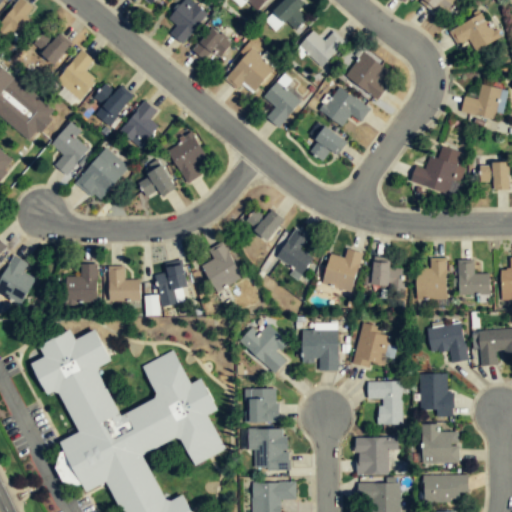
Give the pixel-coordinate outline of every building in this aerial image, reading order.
[(33,7),(21,0),(16,0),(0,25),(0,29),(18,42),(32,21),(26,17),(33,7)] [(207,14),(190,0),(182,0),(167,19),(176,26),(169,34),(182,45),(207,14)] [(244,0),(255,11),(266,0),(244,0)] [(284,23),(293,32),(305,20),(297,11),(303,5),(298,0),(284,0),(264,21),(275,32),(284,23)] [(453,11),(453,0),(427,0),(427,10),(453,11)] [(497,39),(481,12),(447,33),(457,48),(467,42),(473,53),(497,39)] [(199,63),(230,56),(223,31),(193,38),(199,63)] [(323,41),(313,31),(298,47),(320,69),(345,43),(333,32),(323,41)] [(57,32),(51,39),(43,33),(31,47),(55,65),(72,43),(57,32)] [(273,71),(251,49),(223,78),(236,91),(243,84),(251,92),(273,71)] [(94,61),(81,50),(56,79),(80,100),(96,81),(85,71),(94,61)] [(387,69),(361,52),(344,78),(377,100),(389,82),(382,77),(387,69)] [(52,111),(0,65),(0,177),(13,162),(0,150),(0,116),(27,140),(52,111)] [(262,98),(275,109),(267,118),(278,128),(300,103),(284,88),(290,81),(283,75),(262,98)] [(101,105),(94,116),(110,128),(133,96),(118,85),(114,91),(104,84),(93,99),(101,105)] [(350,116),(359,123),(370,109),(338,86),(320,112),(342,128),(350,116)] [(463,97),(460,114),(495,120),(500,89),(479,86),(477,100),(463,97)] [(150,120),(157,112),(145,101),(119,131),(140,150),(159,129),(150,120)] [(62,155),(53,166),(67,177),(88,150),(73,138),(79,130),(68,122),(50,146),(62,155)] [(323,160),(328,152),(337,157),(347,141),(322,127),(309,152),(323,160)] [(187,184),(201,174),(194,164),(206,156),(191,133),(165,150),(187,184)] [(437,158),(429,156),(425,169),(414,166),(409,183),(450,195),(458,167),(456,167),(460,152),(441,146),(437,158)] [(128,166),(103,148),(76,185),(101,203),(128,166)] [(509,161),(479,161),(479,181),(490,181),(490,189),(509,189),(509,161)] [(136,182),(145,197),(155,190),(161,198),(175,188),(160,166),(136,182)] [(264,216),(256,209),(244,222),(266,241),(284,220),(271,208),(264,216)] [(301,249),(308,238),(294,228),(275,259),(302,276),(314,256),(301,249)] [(207,250),(213,260),(201,266),(215,293),(242,279),(224,242),(207,250)] [(361,253),(345,250),(343,259),(329,255),(321,285),(351,293),(361,253)] [(27,263),(11,256),(0,279),(0,295),(22,305),(33,279),(23,274),(27,263)] [(499,269),(499,302),(511,302),(511,258),(509,258),(509,269),(499,269)] [(429,269),(415,269),(415,300),(446,300),(446,259),(429,259),(429,269)] [(389,268),(389,262),(372,260),(370,287),(400,290),(402,270),(389,268)] [(457,296),(489,296),(489,275),(473,275),(473,261),(457,261),(457,296)] [(65,304),(97,304),(97,265),(79,265),(79,277),(65,277),(65,304)] [(108,301),(139,301),(139,280),(123,280),(123,266),(108,266),(108,301)] [(153,272),(160,307),(179,303),(177,290),(187,288),(183,266),(153,272)] [(143,316),(157,315),(156,294),(142,295),(143,316)] [(460,323),(426,329),(430,354),(448,351),(450,363),(466,361),(460,323)] [(375,334),(376,328),(361,324),(352,362),(380,370),(388,337),(375,334)] [(273,376),(286,362),(276,352),(285,342),(268,325),(257,336),(251,329),(239,342),(273,376)] [(511,330),(476,332),(477,367),(498,366),(498,354),(511,353),(511,330)] [(301,331),(301,363),(318,363),(318,372),(337,371),(337,331),(301,331)] [(191,511),(188,495),(159,501),(149,455),(175,436),(193,461),(222,455),(205,379),(192,382),(174,355),(145,361),(154,403),(121,411),(94,372),(107,363),(100,332),(74,337),(71,335),(39,342),(43,356),(31,363),(78,430),(62,441),(56,471),(65,485),(87,489),(112,484),(118,511),(191,511)] [(453,393),(447,393),(447,375),(419,375),(419,411),(436,411),(436,417),(453,417),(453,393)] [(402,426),(401,382),(366,383),(366,400),(378,400),(378,426),(402,426)] [(276,423),(276,389),(245,389),(245,423),(276,423)] [(421,425),(421,465),(458,465),(458,434),(438,434),(438,425),(421,425)] [(247,450),(253,450),(253,471),(289,471),(289,437),(282,437),(282,430),(247,430),(247,450)] [(355,475),(388,475),(388,450),(397,450),(397,439),(355,439),(355,475)] [(468,494),(468,476),(422,476),(422,502),(460,502),(460,494),(468,494)] [(295,500),(295,483),(250,483),(250,511),(280,511),(280,500),(295,500)] [(356,484),(357,500),(368,500),(368,511),(399,511),(399,484),(356,484)]
